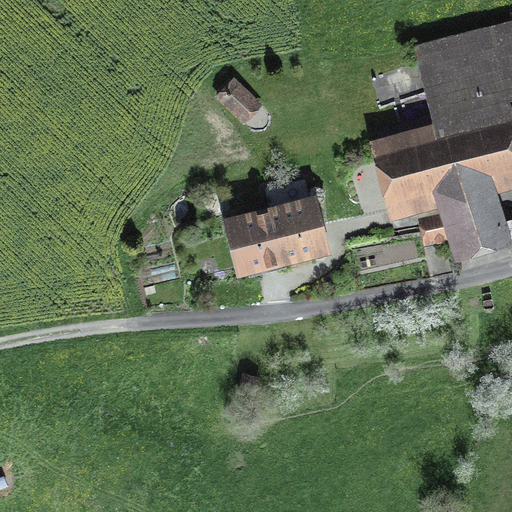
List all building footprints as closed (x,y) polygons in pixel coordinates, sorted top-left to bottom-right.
[(511,27),(419,52),(433,108),(511,88),(511,27)] [(254,105),(231,84),(221,95),(244,116),(254,105)] [(439,188),(445,212),(423,218),(429,241),(453,236),(458,252),(505,237),(486,176),(511,168),(511,127),(510,120),(386,152),(398,198),(439,188)] [(271,210),(232,220),(244,269),(322,249),(305,181),(266,191),(271,210)] [(258,378),(244,375),(240,390),(254,394),(258,378)]
